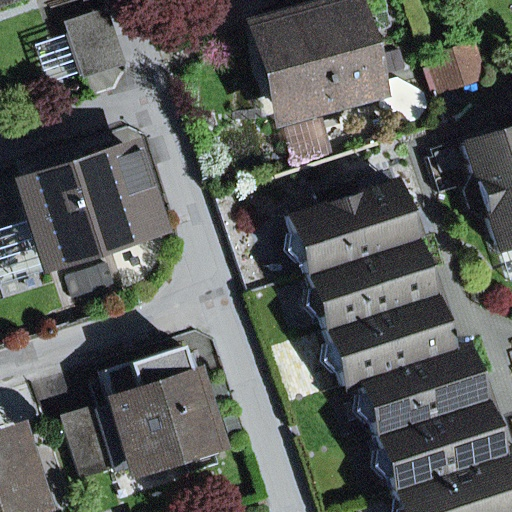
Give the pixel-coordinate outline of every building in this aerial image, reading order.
[(258,30),(280,109),(357,88),(340,26),(336,9),(323,13),(319,0),(313,0),(287,7),(291,21),(258,30)] [(353,22),(350,8),(369,3),(368,0),(285,0),(287,7),(313,0),(319,0),(323,13),(336,9),(340,26),(353,22)] [(45,84),(119,62),(102,13),(64,26),(67,34),(32,46),(45,84)] [(429,60),(438,89),(477,77),(468,47),(429,60)] [(484,217),(494,249),(496,249),(511,243),(511,128),(460,145),(471,178),(463,192),(468,209),(484,217)] [(123,231),(119,220),(151,210),(133,152),(24,187),(34,218),(46,256),(123,231)] [(316,207),(284,218),(303,275),(408,241),(389,184),(357,194),(353,183),(313,196),(316,207)] [(123,231),(155,222),(151,210),(119,220),(123,231)] [(46,256),(34,218),(0,228),(0,284),(50,269),(46,256)] [(303,275),(321,330),(426,296),(408,241),(303,275)] [(506,281),(511,279),(511,243),(496,249),(506,281)] [(353,381),(444,351),(426,296),(321,330),(339,385),(353,381)] [(444,351),(353,381),(371,436),(476,401),(458,346),(444,351)] [(99,373),(110,406),(90,412),(109,469),(110,473),(208,442),(177,347),(99,373)] [(389,491),(494,456),(476,401),(371,436),(389,491)] [(60,422),(78,478),(109,469),(90,412),(60,422)] [(9,438),(0,440),(0,511),(30,503),(9,438)] [(511,511),(511,478),(504,453),(494,456),(389,491),(396,511),(511,511)]
